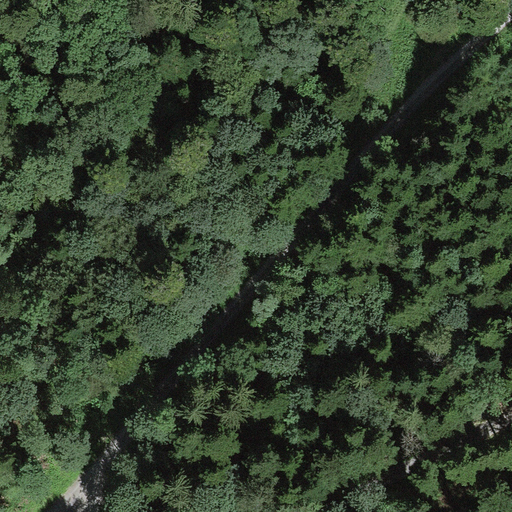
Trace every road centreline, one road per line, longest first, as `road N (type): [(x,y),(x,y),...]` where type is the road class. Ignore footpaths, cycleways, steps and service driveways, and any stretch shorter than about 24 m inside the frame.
road 1 (track): [(511,5),(348,166),(122,423),(62,510)]
road 2 (track): [(333,511),(511,402)]
